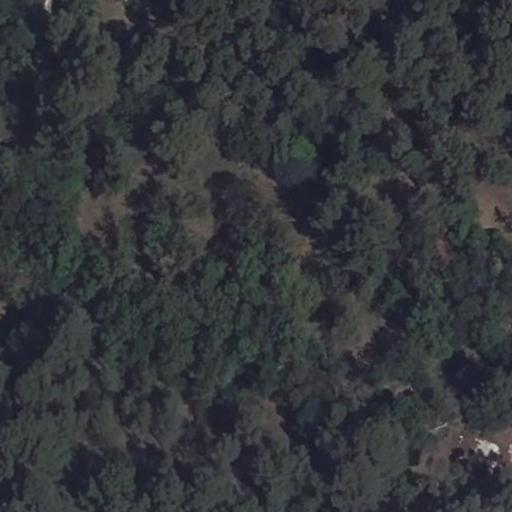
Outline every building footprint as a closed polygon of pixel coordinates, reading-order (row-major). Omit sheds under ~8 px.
[(0,273),(27,275),(31,247),(0,244),(0,273)] [(26,286),(27,275),(0,273),(0,289),(24,291),(26,286)] [(21,362),(21,371),(36,372),(37,363),(21,362)] [(0,400),(21,402),(22,393),(22,385),(20,385),(21,371),(0,369),(0,400)] [(36,372),(21,371),(20,385),(22,385),(22,393),(33,394),(34,386),(37,386),(36,372)]
